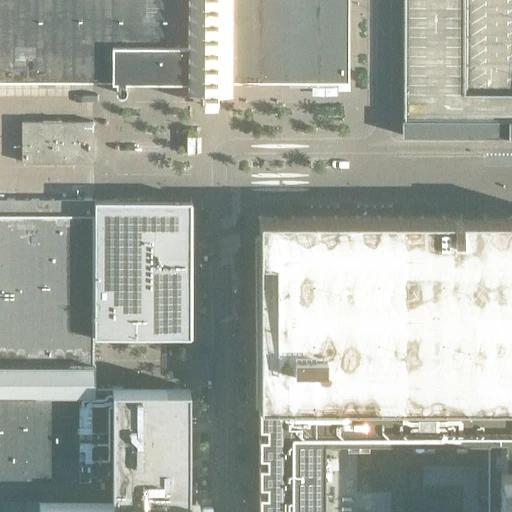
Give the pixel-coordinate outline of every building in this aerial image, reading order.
[(0,0),(0,497),(26,498),(27,498),(38,498),(111,498),(112,386),(111,386),(106,386),(98,386),(93,386),(93,356),(93,346),(93,213),(92,198),(0,197),(0,79),(92,80),(115,80),(114,87),(116,91),(120,93),(124,91),(126,87),(126,80),(187,80),(189,80),(229,81),(232,81),(348,81),(348,0),(0,0)] [(511,0),(401,0),(402,135),(503,135),(511,134),(511,0)] [(62,120),(21,120),(21,161),(62,161),(62,120)] [(93,120),(62,120),(62,161),(92,161),(93,120)] [(190,199),(93,199),(93,334),(190,335),(190,199)] [(258,236),(256,236),(256,239),(258,239),(258,294),(257,300),(257,320),(257,332),(257,360),(258,401),(256,401),(256,402),(258,402),(257,511),(511,511),(511,215),(370,215),(258,215),(258,236)] [(111,498),(38,498),(38,511),(197,511),(198,499),(188,499),(188,454),(188,387),(159,387),(143,386),(130,386),(112,386),(111,498)]
